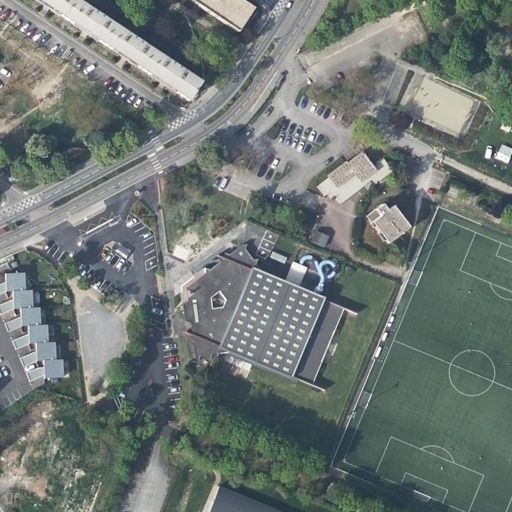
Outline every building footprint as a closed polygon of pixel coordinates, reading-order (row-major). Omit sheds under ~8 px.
[(31,0),(57,17),(57,16),(58,14),(49,8),(36,0),(31,0)] [(57,16),(63,19),(75,1),(73,0),(36,0),(49,8),(58,14),(57,16)] [(185,0),(234,31),(250,8),(236,0),(185,0)] [(96,41),(102,45),(114,27),(98,16),(99,15),(93,11),(92,13),(75,1),(63,19),(70,24),(71,22),(85,32),(97,40),(96,41)] [(95,42),(96,41),(97,40),(85,32),(71,22),(70,24),(69,25),(95,42)] [(135,67),(141,71),(153,52),(137,42),(138,41),(131,36),(130,38),(114,27),(102,45),(109,50),(110,48),(128,60),(136,65),(135,67)] [(134,68),(135,67),(136,65),(128,60),(110,48),(109,50),(108,51),(134,68)] [(169,63),(153,52),(141,71),(147,75),(148,73),(162,82),(174,90),(173,92),(186,101),(198,82),(175,67),(176,66),(170,62),(169,63)] [(172,93),(173,92),(174,90),(162,82),(148,73),(147,75),(146,76),(172,93)] [(422,79),(414,102),(426,106),(421,117),(460,132),(473,98),(422,79)] [(94,139),(93,137),(93,136),(92,135),(91,133),(90,132),(88,132),(86,132),(84,132),(81,135),(80,136),(80,137),(80,140),(81,142),(83,145),(85,145),(87,146),(89,145),(91,145),(92,143),(93,142),(94,139)] [(508,163),(511,151),(511,147),(501,144),(495,158),(508,163)] [(340,154),(295,186),(310,205),(318,207),(341,193),(343,187),(359,175),(340,154)] [(368,207),(359,213),(373,237),(398,222),(381,199),(375,202),(370,195),(363,200),(368,207)] [(456,198),(453,206),(483,218),(487,210),(456,198)] [(219,349),(323,396),(325,391),(312,386),(342,316),(356,319),(357,315),(322,300),(325,295),(262,269),(251,264),(242,246),(180,290),(190,357),(219,349)] [(273,253),(271,258),(284,262),(286,257),(273,253)] [(25,290),(23,272),(5,274),(6,281),(7,292),(13,291),(25,290)] [(31,308),(30,290),(25,290),(13,291),(13,299),(14,309),(20,309),(31,308)] [(14,309),(13,299),(0,304),(0,314),(0,315),(14,309)] [(38,325),(37,308),(31,308),(20,309),(20,318),(21,326),(28,326),(38,325)] [(21,326),(20,318),(5,325),(6,328),(8,332),(21,326)] [(47,343),(46,325),(38,325),(28,326),(28,333),(29,344),(35,344),(47,343)] [(29,344),(28,333),(12,341),(13,344),(15,349),(29,344)] [(54,360),(53,342),(47,343),(35,344),(36,351),(37,361),(43,361),(54,360)] [(37,361),(36,351),(19,358),(22,364),(23,367),(37,361)] [(62,377),(61,359),(54,360),(43,361),(44,367),(44,375),(44,378),(62,377)] [(44,375),(44,367),(37,367),(25,373),(27,377),(29,381),(44,375)] [(43,443),(27,421),(0,440),(0,488),(17,511),(55,511),(78,497),(64,468),(35,482),(22,464),(43,443)] [(282,511),(217,485),(205,511),(282,511)]
